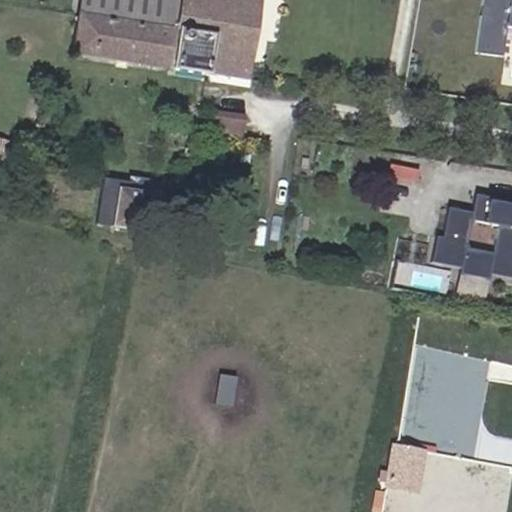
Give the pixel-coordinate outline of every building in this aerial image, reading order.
[(77,0),(70,50),(241,77),(253,0),(77,0)] [(511,25),(511,0),(481,0),(476,51),(507,54),(510,26),(511,25)] [(232,137),(234,120),(207,116),(205,132),(232,137)] [(0,137),(0,161),(3,163),(9,139),(0,137)] [(144,229),(149,198),(116,192),(116,186),(103,183),(97,221),(144,229)] [(472,219),(470,227),(500,233),(511,235),(511,220),(509,220),(511,208),(488,203),(487,209),(480,208),(481,202),(476,201),(472,219)] [(472,219),(448,214),(442,244),(436,243),(431,270),(460,275),(463,259),(470,227),(472,219)] [(511,235),(500,233),(493,265),(490,281),(511,285),(511,235)] [(459,281),(489,287),(490,281),(493,265),(463,259),(460,275),(459,281)] [(400,480),(405,455),(375,450),(371,474),(400,480)]
